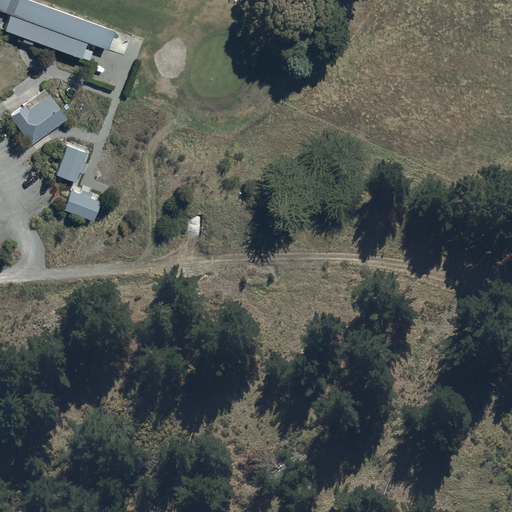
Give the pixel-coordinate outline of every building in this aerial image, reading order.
[(113,29),(31,0),(0,0),(0,9),(10,13),(4,29),(23,36),(21,40),(31,43),(33,40),(88,60),(92,50),(84,47),(86,41),(106,48),(113,29)] [(116,69),(96,63),(91,79),(110,85),(116,69)] [(26,108),(24,104),(10,114),(30,143),(66,118),(49,93),(26,108)] [(66,144),(55,174),(75,182),(79,171),(82,173),(86,163),(82,161),(86,152),(66,144)] [(79,193),(70,190),(62,208),(92,220),(100,200),(89,196),(91,193),(81,189),(79,193)]
